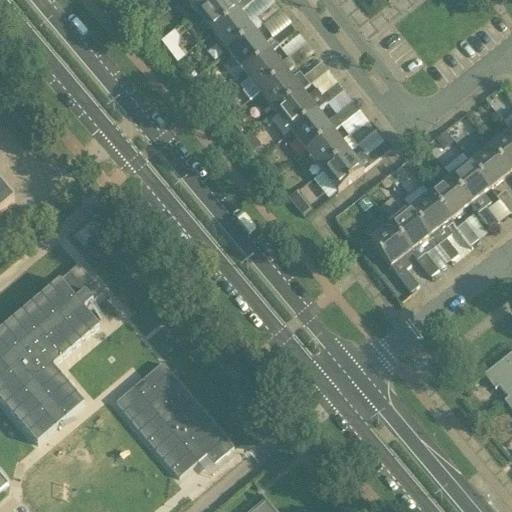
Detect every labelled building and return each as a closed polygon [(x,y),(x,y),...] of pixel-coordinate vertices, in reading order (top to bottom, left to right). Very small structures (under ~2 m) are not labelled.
[(215,0),(184,0),(196,15),(215,0)] [(212,35),(238,14),(239,15),(258,0),(241,0),(240,1),(239,0),(231,0),(229,2),(227,0),(215,0),(196,15),(212,35)] [(262,29),(280,15),(274,7),(256,20),(262,29)] [(254,34),(239,15),(238,14),(212,35),(228,55),(254,34)] [(278,49),(296,35),(290,27),(272,41),(278,49)] [(270,54),(254,34),(228,55),(243,75),(270,54)] [(249,103),(259,95),(286,74),(286,75),(312,55),(305,47),(279,66),(270,54),(243,75),(248,81),(240,87),(243,92),(242,93),(249,103)] [(292,83),(286,75),(286,74),(259,95),(274,115),(301,94),(302,95),(310,89),(324,77),(329,74),(321,66),(303,80),(300,77),(292,83)] [(302,95),(301,94),(274,115),(290,135),(317,114),(317,115),(343,95),(337,86),(321,99),(317,93),(307,101),(302,95)] [(305,155),(332,134),(333,134),(359,114),(352,106),(327,127),(317,115),(317,114),(290,135),(305,155)] [(511,116),(503,124),(510,134),(511,136),(511,116)] [(356,148),(374,134),(368,126),(350,140),(356,148)] [(305,155),(321,175),(348,154),(333,134),(332,134),(305,155)] [(511,176),(511,175),(511,136),(510,134),(490,149),(511,176)] [(241,142),(251,154),(259,147),(250,135),(241,142)] [(444,135),(435,143),(443,153),(453,145),(444,135)] [(354,161),(348,154),(321,175),(337,195),(364,174),(372,167),(390,154),(383,146),(365,159),(362,155),(354,161)] [(490,149),(471,165),(492,192),(511,176),(490,149)] [(471,165),(451,181),(472,207),(471,208),(476,216),(485,209),(490,205),(485,197),(492,192),(471,165)] [(451,181),(430,197),(452,223),(471,208),(472,207),(451,181)] [(0,219),(15,207),(0,189),(0,219)] [(312,212),(297,193),(288,200),(303,220),(312,212)] [(496,200),(510,217),(511,215),(511,202),(505,193),(496,200)] [(430,197),(411,212),(432,239),(430,240),(436,247),(438,249),(446,242),(451,238),(444,229),(452,223),(430,197)] [(372,207),(365,199),(357,205),(364,213),(372,207)] [(485,209),(476,216),(490,233),(498,226),(485,209)] [(411,212),(391,228),(412,255),(411,256),(417,263),(425,256),(431,251),(425,244),(430,240),(432,239),(411,212)] [(456,232),(470,249),(478,243),(465,225),(456,232)] [(391,228),(370,244),(391,271),(397,278),(410,296),(419,289),(407,274),(411,271),(403,261),(411,256),(412,255),(391,228)] [(446,242),(438,249),(450,265),(459,258),(446,242)] [(439,274),(425,256),(417,263),(430,280),(439,274)] [(0,334),(0,403),(37,448),(84,408),(53,371),(100,331),(84,312),(103,296),(79,268),(0,334)] [(511,355),(484,378),(494,392),(492,393),(501,404),(503,403),(507,400),(508,401),(511,398),(511,355)] [(215,467),(234,451),(162,367),(115,406),(179,481),(207,458),(215,467)] [(511,398),(508,401),(507,400),(503,403),(511,413),(511,398)] [(0,511),(0,494),(8,487),(0,477),(0,511)] [(273,511),(261,498),(260,499),(265,505),(256,511),(273,511)]
